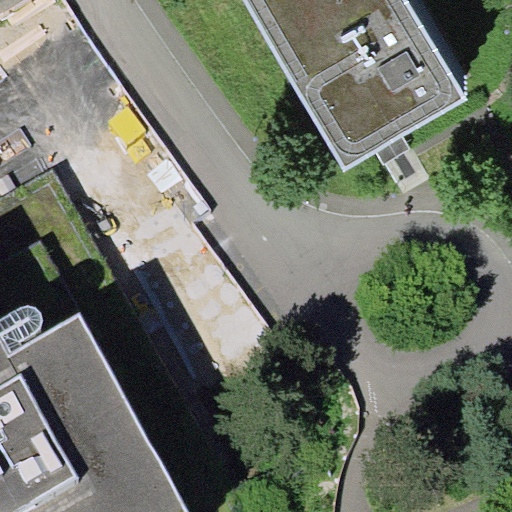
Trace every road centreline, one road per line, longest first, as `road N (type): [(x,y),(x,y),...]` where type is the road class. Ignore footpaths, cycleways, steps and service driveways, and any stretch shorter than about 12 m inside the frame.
road 1 (residential): [(99,0),(274,246)]
road 2 (residential): [(274,246),(360,234),(451,238),(492,267),(511,331)]
road 3 (residential): [(511,333),(484,373),(413,389),(348,371),(300,319)]
